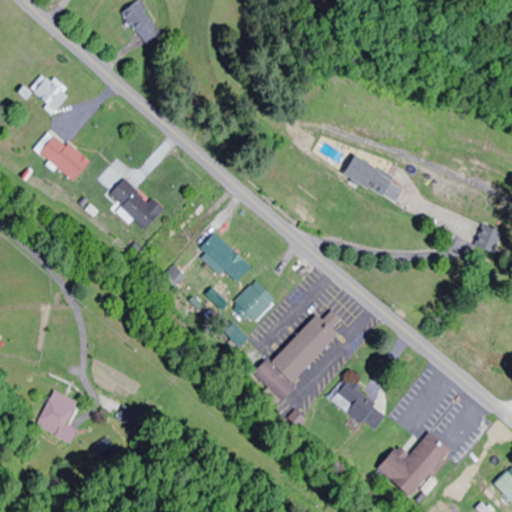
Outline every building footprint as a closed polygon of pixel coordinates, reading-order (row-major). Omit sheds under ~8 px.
[(147,44),(163,29),(134,0),(133,0),(118,15),(147,44)] [(51,80),(49,83),(39,75),(26,92),(50,111),(66,91),(51,80)] [(84,163),(47,131),(30,150),(68,183),(84,163)] [(331,174),(384,207),(395,188),(342,156),(331,174)] [(159,210),(120,177),(104,197),(143,230),(159,210)] [(166,226),(175,235),(206,203),(197,195),(166,226)] [(203,267),(228,252),(214,228),(191,242),(196,250),(194,251),(203,267)] [(234,290),(221,276),(201,294),(214,308),(234,290)] [(247,326),(272,301),(252,281),(227,307),(247,326)] [(290,381),(332,337),(309,315),(251,376),(279,402),(294,386),(290,381)] [(227,342),(236,348),(243,337),(233,331),(227,342)] [(369,435),(384,412),(342,382),(326,404),(369,435)] [(34,428),(71,443),(76,431),(64,426),(74,403),(50,392),(34,428)] [(445,451),(424,434),(405,457),(391,446),(371,471),(405,499),(445,451)] [(454,474),(462,483),(498,450),(490,441),(454,474)] [(511,487),(502,478),(495,486),(511,500),(511,487)] [(490,511),(480,503),(473,511),(474,511),(490,511)]
